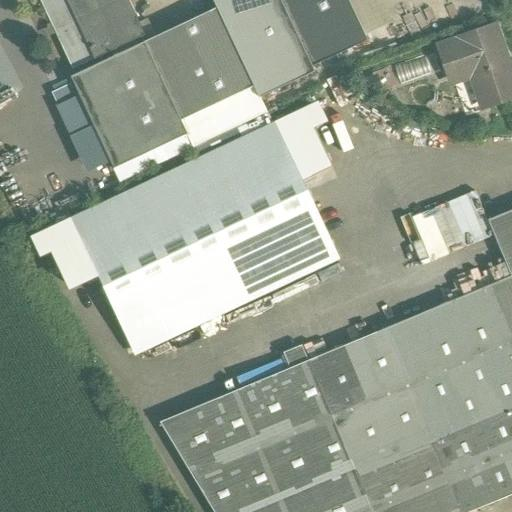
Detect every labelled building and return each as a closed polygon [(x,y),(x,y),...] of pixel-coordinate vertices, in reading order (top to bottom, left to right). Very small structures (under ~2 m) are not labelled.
[(128,0),(40,0),(73,70),(111,52),(142,37),(145,35),(128,0)] [(312,67),(280,0),(212,0),(217,9),(259,99),(260,98),(315,72),(312,67)] [(280,0),(312,67),(367,41),(348,0),(280,0)] [(217,9),(145,43),(188,134),(187,135),(193,147),(267,113),(260,98),(259,99),(217,9)] [(511,81),(495,30),(442,48),(450,71),(469,65),(483,105),(511,95),(511,81)] [(142,37),(111,52),(114,57),(145,43),(142,37)] [(114,57),(71,77),(114,169),(187,135),(188,134),(145,43),(114,57)] [(85,227),(138,341),(326,255),(273,141),(85,227)] [(511,210),(488,221),(511,277),(161,423),(214,511),(469,511),(511,494),(511,210)]
